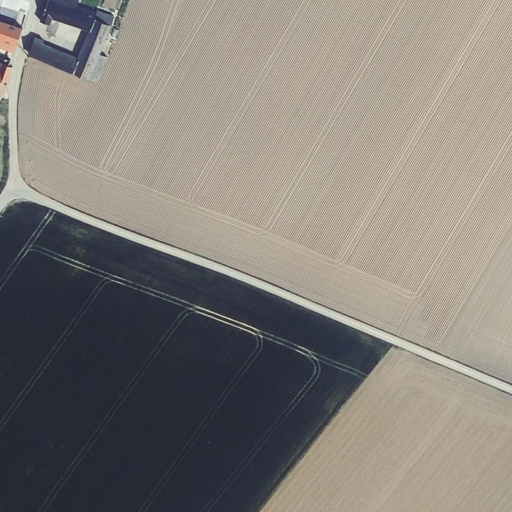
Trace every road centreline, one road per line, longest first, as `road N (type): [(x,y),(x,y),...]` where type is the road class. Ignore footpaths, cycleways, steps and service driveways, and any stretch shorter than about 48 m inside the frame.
road 1 (unclassified): [(15,189),(511,390)]
road 2 (unclassified): [(39,0),(17,73),(15,189)]
